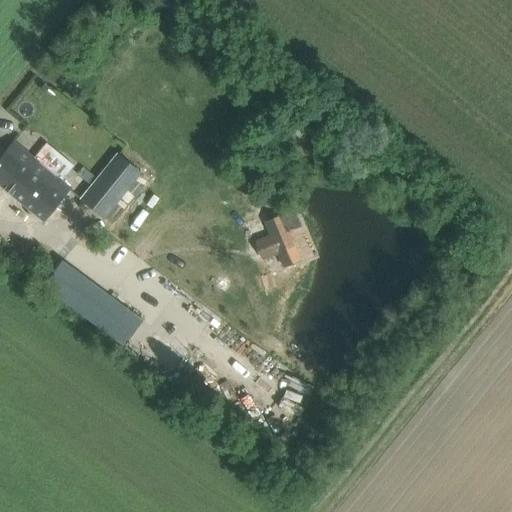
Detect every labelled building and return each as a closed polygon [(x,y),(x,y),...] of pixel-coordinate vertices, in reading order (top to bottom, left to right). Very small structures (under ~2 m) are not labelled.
[(60,198),(68,188),(33,160),(26,168),(6,152),(0,159),(0,183),(54,228),(71,208),(60,198)] [(82,201),(107,222),(144,176),(118,156),(82,201)] [(294,210),(265,222),(271,236),(278,253),(283,266),(300,260),(294,247),(288,231),(300,226),(299,224),(294,212),(294,210)] [(61,260),(42,285),(123,346),(142,320),(61,260)] [(143,336),(171,344),(176,327),(148,318),(143,336)]
